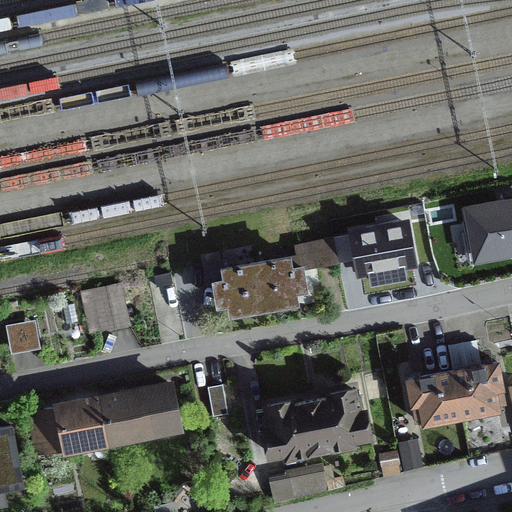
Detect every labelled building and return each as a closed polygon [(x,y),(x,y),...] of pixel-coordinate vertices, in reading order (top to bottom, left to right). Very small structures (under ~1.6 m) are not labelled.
[(472,265),(511,257),(511,200),(462,209),(472,265)] [(360,270),(412,261),(409,243),(406,225),(354,233),(360,270)] [(298,259),(322,256),(323,263),(337,261),(332,239),(295,246),(298,259)] [(289,269),(287,258),(223,270),(221,262),(203,266),(206,284),(213,283),(217,304),(223,303),(228,302),(230,313),(295,302),(293,292),(296,291),(304,288),(300,267),(289,269)] [(119,284),(79,293),(87,334),(128,325),(119,284)] [(6,327),(11,357),(39,352),(33,322),(6,327)] [(452,371),(451,372),(460,416),(497,409),(496,403),(502,401),(500,387),(501,387),(496,363),(480,366),(475,341),(447,346),(452,371)] [(423,423),(460,416),(451,372),(407,380),(415,416),(422,414),(423,423)] [(30,412),(35,454),(177,427),(169,385),(137,391),(82,402),(30,412)] [(221,385),(206,388),(212,417),(226,414),(221,385)] [(287,452),(287,456),(350,444),(350,439),(367,436),(360,396),(353,398),(352,390),(329,395),(330,398),(316,400),(310,402),(302,403),(290,405),(289,403),(266,407),(267,409),(255,412),(259,434),(265,433),(269,455),(287,452)] [(9,426),(0,428),(0,487),(20,483),(9,426)] [(396,446),(400,464),(416,461),(412,443),(396,446)] [(381,468),(385,467),(388,477),(400,474),(395,452),(378,456),(381,468)] [(287,476),(269,480),(274,504),(292,500),(292,499),(327,491),(325,482),(322,467),(287,474),(287,476)] [(343,478),(325,482),(327,491),(345,487),(343,478)]
